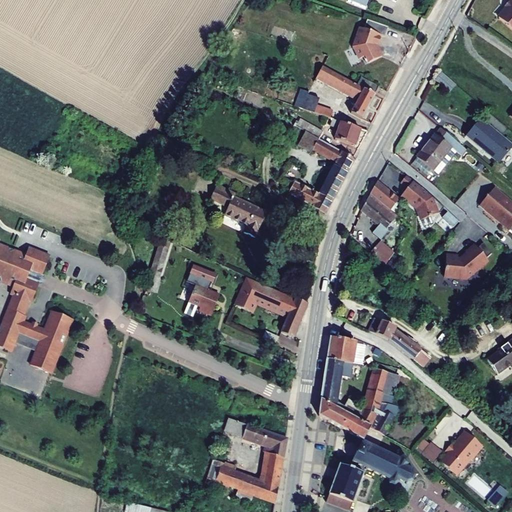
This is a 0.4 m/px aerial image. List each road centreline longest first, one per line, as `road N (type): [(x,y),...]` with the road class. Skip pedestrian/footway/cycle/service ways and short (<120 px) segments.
road 1 (tertiary): [(457,0),(334,233),(292,498)]
road 2 (unknown): [(317,322),(406,356),(511,448)]
